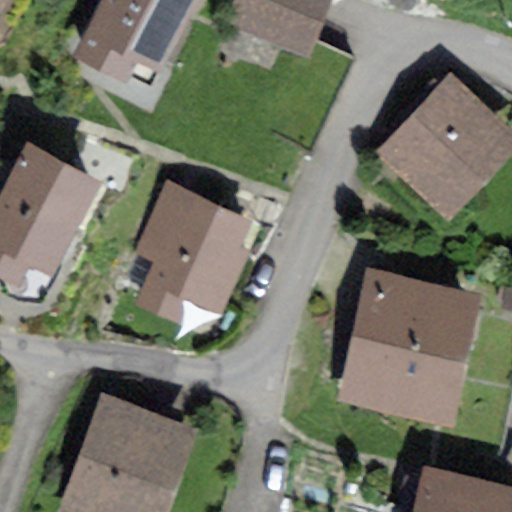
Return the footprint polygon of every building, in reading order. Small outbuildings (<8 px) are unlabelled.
[(214,0),(92,0),(62,55),(156,106),(214,0)] [(247,0),(241,16),(296,39),(315,47),(334,0),(247,0)] [(296,39),(257,124),(319,152),(357,67),(315,47),(296,39)] [(424,213),(511,148),(511,124),(487,91),(388,164),(424,213)] [(0,262),(47,291),(109,189),(32,143),(0,195),(0,262)] [(189,351),(251,225),(191,195),(130,321),(189,351)] [(474,295),(357,274),(335,395),(449,416),(473,314),(474,295)] [(449,416),(442,447),(501,460),(511,412),(511,323),(473,314),(449,416)] [(165,511),(199,453),(99,397),(53,478),(112,511),(165,511)] [(511,511),(511,498),(431,478),(422,511),(511,511)]
